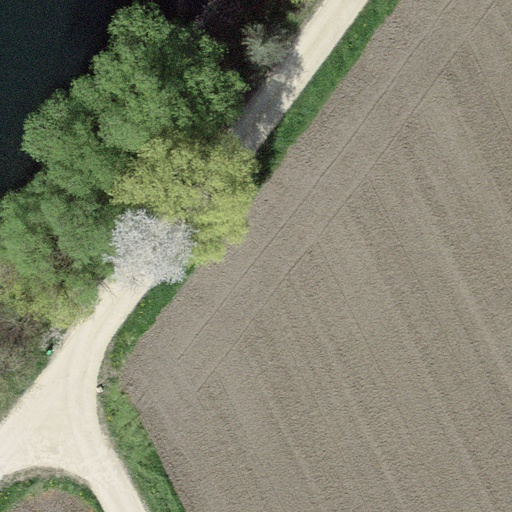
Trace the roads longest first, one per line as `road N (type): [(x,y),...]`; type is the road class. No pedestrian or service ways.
road 1 (unclassified): [(334,0),(50,378)]
road 2 (unclassified): [(116,511),(50,378)]
